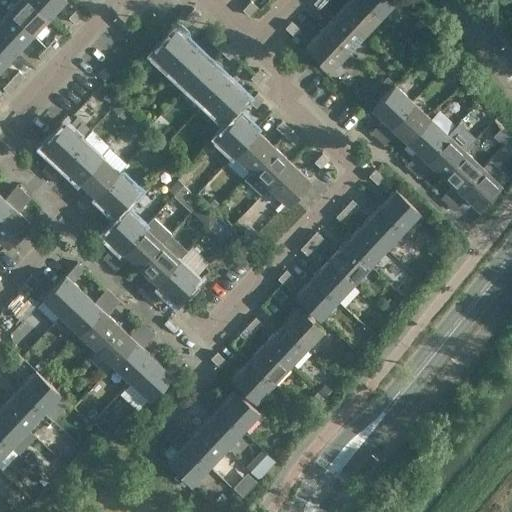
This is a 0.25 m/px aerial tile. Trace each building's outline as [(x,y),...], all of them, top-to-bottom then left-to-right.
[(32,34),(48,16),(31,0),(17,0),(7,11),(32,34)] [(31,0),(48,16),(63,0),(31,0)] [(243,9),(250,15),(258,6),(251,0),(243,9)] [(328,0),(327,0),(316,0),(314,3),(320,9),(328,0)] [(363,33),(380,15),(364,0),(348,0),(339,10),(363,33)] [(364,0),(380,15),(393,0),(364,0)] [(194,7),(185,17),(191,23),(200,14),(194,7)] [(75,24),(83,15),(76,9),(68,17),(75,24)] [(339,10),(322,28),(346,51),(363,33),(339,10)] [(7,11),(0,18),(0,34),(16,50),(32,34),(7,11)] [(292,21),(285,27),(294,35),(300,29),(292,21)] [(152,52),(170,69),(192,45),(174,28),(152,52)] [(329,69),(346,51),(322,28),(305,46),(329,69)] [(0,66),(0,67),(16,50),(0,34),(0,66)] [(212,42),(221,50),(226,44),(218,36),(212,42)] [(54,39),(46,47),(52,53),(60,45),(54,39)] [(230,59),(235,52),(226,44),(221,50),(230,59)] [(170,69),(188,86),(211,62),(192,45),(170,69)] [(52,53),(46,47),(38,56),(44,62),(52,53)] [(188,86),(206,103),(228,78),(211,62),(188,86)] [(103,69),(98,75),(103,80),(109,74),(103,69)] [(250,78),(257,84),(265,75),(259,69),(250,78)] [(24,77),(18,71),(10,79),(16,85),(24,77)] [(228,78),(206,103),(223,119),(246,95),(228,78)] [(10,79),(2,88),(8,94),(16,85),(10,79)] [(389,89),(371,107),(383,119),(372,131),(378,138),(413,101),(394,83),(389,89)] [(264,98),(258,92),(249,101),(256,107),(264,98)] [(129,111),(119,101),(112,108),(123,118),(129,111)] [(413,101),(378,138),(385,144),(397,131),(407,141),(430,117),(413,101)] [(256,129),(244,117),(238,112),(215,136),(234,153),(256,129)] [(137,116),(129,125),(140,135),(148,126),(137,116)] [(430,117),(407,141),(418,151),(406,163),(413,170),(447,133),(430,117)] [(276,127),(284,135),(290,129),(282,120),(276,127)] [(54,157),(42,169),(49,176),(84,139),(65,121),(42,146),(54,157)] [(234,153),(251,170),(273,145),(256,129),(234,153)] [(293,143),(299,137),(290,129),(284,135),(293,143)] [(447,133),(413,170),(420,176),(431,164),(442,174),(465,150),(447,133)] [(84,139),(49,176),(56,182),(67,169),(78,179),(101,155),(84,139)] [(291,161),(273,145),(251,170),(269,186),(291,161)] [(465,150),(442,174),(453,184),(441,197),(447,203),(482,166),(465,150)] [(329,159),(323,153),(315,162),(321,168),(329,159)] [(89,190),(77,202),(84,208),(118,172),(101,155),(78,179),(89,190)] [(287,203),(293,197),(310,179),(291,161),(269,186),(287,203)] [(482,166),(447,203),(454,209),(466,197),(477,208),(500,183),(482,166)] [(374,169),(368,175),(377,183),(383,177),(374,169)] [(118,172),(84,208),(91,215),(103,202),(114,213),(136,188),(139,183),(135,179),(131,183),(118,172)] [(191,179),(183,172),(177,178),(185,185),(191,179)] [(0,216),(23,192),(16,185),(4,197),(0,193),(0,216)] [(193,195),(182,185),(174,194),(178,198),(182,194),(188,200),(193,195)] [(377,206),(402,229),(419,210),(395,188),(377,206)] [(29,221),(23,215),(18,210),(30,199),(23,192),(0,216),(0,238),(6,245),(29,221)] [(210,196),(204,202),(213,210),(219,204),(210,196)] [(352,199),(344,208),(350,214),(358,205),(352,199)] [(377,206),(361,223),(386,246),(402,229),(377,206)] [(114,244),(103,256),(110,262),(144,226),(126,208),(103,233),(109,238),(114,244)] [(350,214),(344,208),(336,217),(342,223),(350,214)] [(369,263),(370,262),(386,246),(361,223),(345,240),(369,263)] [(144,226),(110,262),(117,269),(128,256),(139,266),(162,242),(161,242),(144,226)] [(316,231),(309,239),(315,245),(322,237),(316,231)] [(150,276),(138,289),(144,295),(179,258),(166,246),(170,241),(166,237),(161,242),(162,242),(139,266),(150,276)] [(315,245),(309,239),(300,248),(306,254),(315,245)] [(353,281),(355,278),(369,263),(345,240),(329,258),(353,281)] [(179,258),(144,295),(151,302),(163,289),(169,294),(174,300),(197,275),(179,258)] [(312,276),(336,299),(353,281),(329,258),(312,276)] [(42,298),(60,315),(83,290),(72,281),(84,268),(83,267),(77,261),(65,274),(65,273),(42,298)] [(292,275),(286,269),(277,278),(284,284),(292,275)] [(319,317),(319,316),(336,299),(312,276),(295,294),(319,317)] [(287,295),(278,287),(272,293),(281,302),(287,295)] [(60,315),(78,331),(112,294),(106,288),(94,301),(83,290),(60,315)] [(96,348),(119,324),(108,314),(120,301),(112,294),(78,331),(96,348)] [(298,305),(292,311),(280,324),(305,347),(322,328),(298,305)] [(256,316),(247,325),(254,332),(262,323),(256,316)] [(130,334),(119,324),(96,348),(114,365),(148,328),(141,321),(130,334)] [(288,364),(305,347),(280,324),(264,341),(288,364)] [(254,332),(247,325),(240,333),(246,339),(254,332)] [(114,365),(131,381),(154,356),(143,346),(155,334),(148,328),(114,365)] [(272,382),(288,364),(264,341),(247,359),(272,382)] [(15,350),(9,356),(18,365),(24,358),(15,350)] [(211,359),(220,367),(226,360),(217,351),(211,359)] [(165,367),(154,356),(131,381),(149,397),(171,373),(171,372),(182,360),(177,354),(165,367)] [(255,399),(272,382),(247,359),(231,377),(255,399)] [(42,410),(43,409),(60,392),(35,369),(18,387),(42,410)] [(2,405),(26,427),(42,410),(18,387),(2,405)] [(211,388),(205,395),(241,429),(258,411),(234,388),(228,394),(224,400),(211,388)] [(225,447),(241,429),(205,395),(198,402),(211,414),(201,424),(225,447)] [(0,406),(0,435),(10,445),(26,427),(2,405),(0,406)] [(208,464),(225,447),(201,424),(191,435),(178,423),(172,430),(208,464)] [(191,483),(208,464),(172,430),(165,437),(178,449),(167,460),(191,483)] [(0,435),(0,455),(10,445),(0,435)] [(239,483),(237,482),(232,487),(242,496),(247,491),(246,490),(239,483)] [(225,500),(219,493),(212,499),(218,506),(225,500)]
